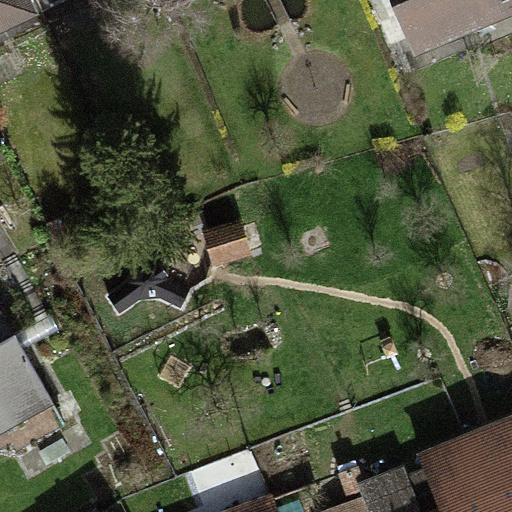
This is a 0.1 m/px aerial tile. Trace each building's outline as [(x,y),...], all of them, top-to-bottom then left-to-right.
[(8,0),(0,0),(0,47),(25,36),(8,0)] [(511,0),(375,0),(402,62),(511,14),(511,0)] [(235,231),(198,244),(210,278),(247,264),(235,231)] [(0,334),(0,430),(41,408),(0,334)] [(511,511),(511,428),(415,467),(433,511),(511,511)] [(433,511),(415,467),(354,491),(359,506),(362,511),(433,511)]
